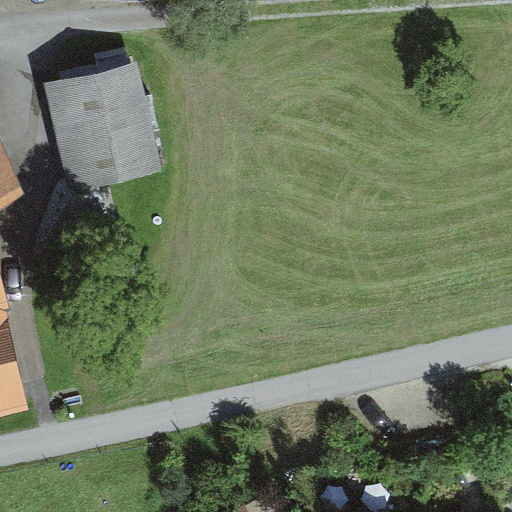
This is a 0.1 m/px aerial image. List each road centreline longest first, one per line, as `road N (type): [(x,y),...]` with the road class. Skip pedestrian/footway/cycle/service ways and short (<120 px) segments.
road 1 (residential): [(511,339),(0,453)]
road 2 (track): [(428,0),(192,16)]
road 3 (unclassified): [(192,16),(0,35)]
